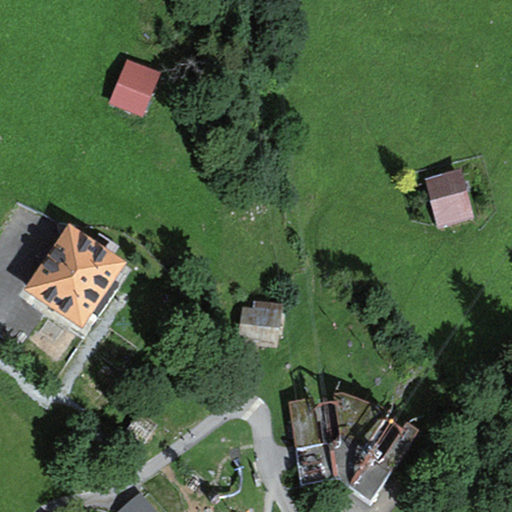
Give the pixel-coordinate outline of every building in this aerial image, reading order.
[(157,76),(130,64),(114,102),(142,113),(157,76)] [(458,176),(429,183),(440,225),(468,218),(458,176)] [(0,235),(0,311),(10,318),(23,295),(12,288),(26,264),(20,260),(34,236),(43,241),(51,228),(16,208),(0,235)] [(118,270),(70,236),(32,292),(80,325),(118,270)] [(254,316),(245,315),(242,341),(272,345),(278,308),(255,305),(254,316)] [(314,404),(290,408),(296,457),(301,488),(337,483),(370,505),(381,489),(349,466),(344,467),(341,445),(320,448),(314,404)] [(152,428),(139,418),(129,431),(142,441),(152,428)]
